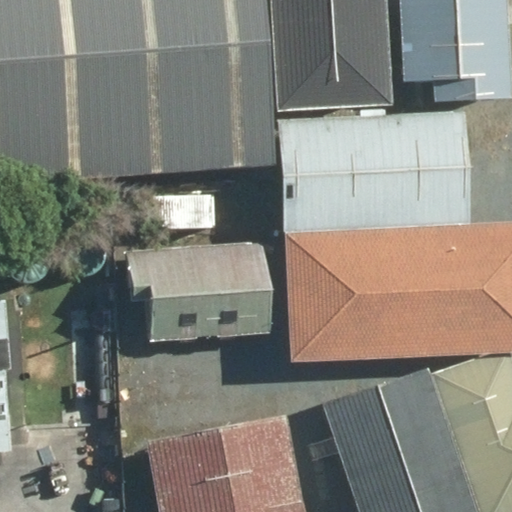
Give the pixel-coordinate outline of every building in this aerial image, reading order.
[(261,0),(0,0),(0,176),(274,156),(261,0)] [(273,0),(282,115),(390,107),(383,3),(419,0),(273,0)] [(511,63),(511,0),(421,0),(424,68),(511,63)] [(511,69),(411,74),(414,140),(511,136),(511,69)] [(511,210),(367,294),(437,413),(493,380),(508,405),(511,402),(511,210)] [(353,229),(135,237),(140,344),(358,336),(353,229)] [(309,344),(163,347),(163,354),(139,354),(141,449),(166,449),(166,455),(322,452),(321,390),(310,390),(309,344)] [(203,511),(347,511),(305,463),(254,503),(203,511)]
